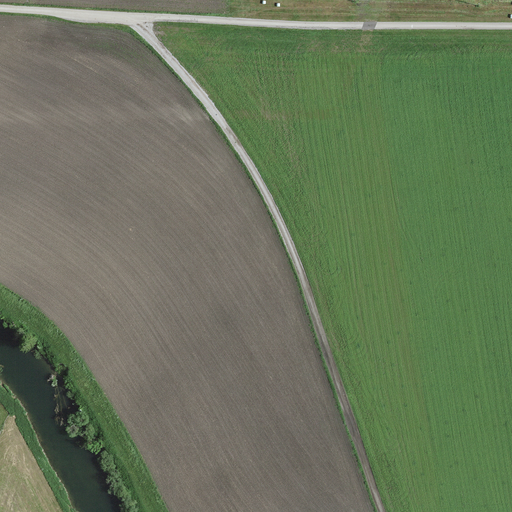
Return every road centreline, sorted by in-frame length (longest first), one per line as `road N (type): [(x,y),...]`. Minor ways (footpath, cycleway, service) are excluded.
road 1 (track): [(125,16),(213,109),(257,177),(303,272),(382,511)]
road 2 (unclassified): [(511,26),(0,7)]
